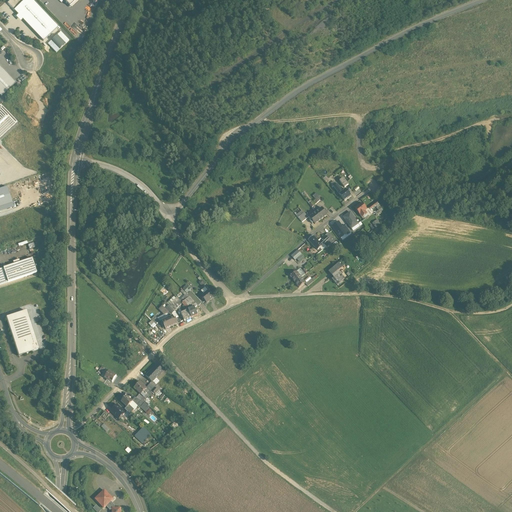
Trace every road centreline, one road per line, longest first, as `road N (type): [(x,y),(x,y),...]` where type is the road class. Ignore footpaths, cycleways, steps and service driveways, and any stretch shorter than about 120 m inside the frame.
road 1 (unclassified): [(167,216),(238,133),(297,92),(493,0)]
road 2 (secondary): [(74,159),(64,429)]
road 3 (unclassified): [(71,433),(169,336),(235,303)]
road 4 (track): [(507,371),(355,511)]
road 5 (unclassified): [(244,299),(374,186),(369,180)]
road 6 (secondary): [(129,0),(74,159)]
road 7 (track): [(511,310),(465,315),(347,294)]
road 8 (track): [(511,116),(410,148),(382,168)]
road 9 (track): [(382,168),(411,166),(455,187),(511,166)]
